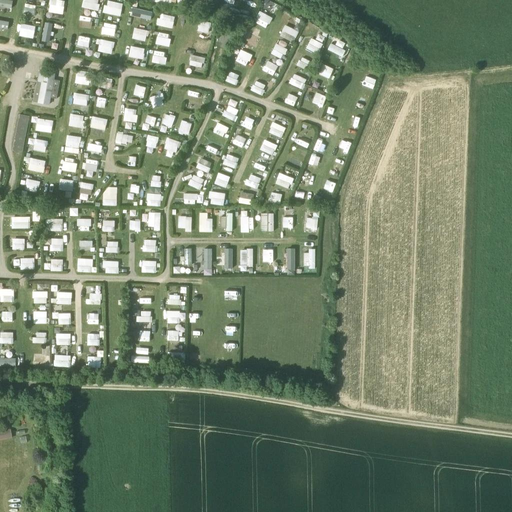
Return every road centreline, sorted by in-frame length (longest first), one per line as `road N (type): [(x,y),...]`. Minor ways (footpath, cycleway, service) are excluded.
road 1 (track): [(0,382),(197,389),(332,412)]
road 2 (track): [(332,412),(511,439)]
